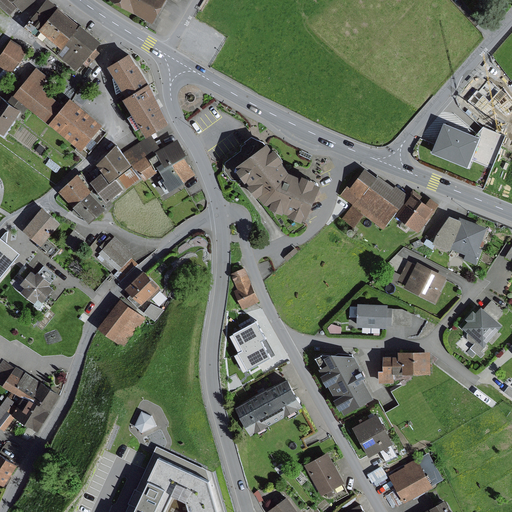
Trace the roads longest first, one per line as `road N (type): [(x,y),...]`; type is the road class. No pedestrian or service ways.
road 1 (residential): [(4,511),(71,387),(91,326),(181,231),(221,215)]
road 2 (residential): [(221,215),(214,389),(248,511)]
road 3 (tertiary): [(178,62),(387,163)]
road 4 (residential): [(285,339),(381,511)]
road 5 (residential): [(387,163),(511,19)]
road 6 (residential): [(221,215),(172,106),(178,62)]
road 7 (residential): [(221,215),(236,214),(243,224),(285,339)]
road 8 (residential): [(285,339),(433,344)]
road 9 (tertiary): [(387,163),(511,214)]
